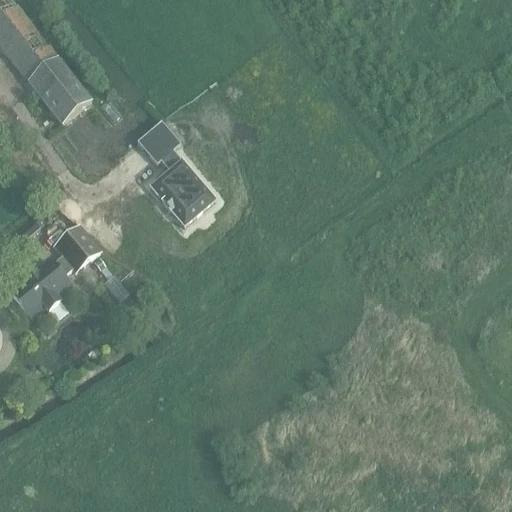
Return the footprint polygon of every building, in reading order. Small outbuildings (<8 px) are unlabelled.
[(8,0),(0,0),(0,51),(62,130),(92,107),(8,0)] [(163,126),(139,146),(158,169),(161,167),(169,177),(152,191),(150,192),(152,194),(164,208),(163,208),(171,217),(172,217),(183,231),(184,232),(186,231),(214,207),(216,206),(215,204),(214,204),(183,167),(182,166),(181,166),(173,156),(182,150),(183,149),(170,134),(163,126)] [(145,190),(135,176),(78,218),(88,232),(145,190)] [(60,186),(48,197),(64,215),(76,204),(60,186)] [(21,282),(23,285),(9,297),(29,322),(44,310),(48,315),(59,306),(55,301),(70,289),(62,280),(72,273),(75,276),(100,256),(78,230),(53,250),(61,260),(52,268),(49,265),(35,276),(32,273),(21,282)] [(102,275),(107,272),(101,264),(96,268),(102,275)] [(118,306),(127,298),(113,281),(104,289),(118,306)] [(125,312),(121,315),(121,320),(125,324),(130,325),(134,321),(134,316),(131,312),(125,312)]
